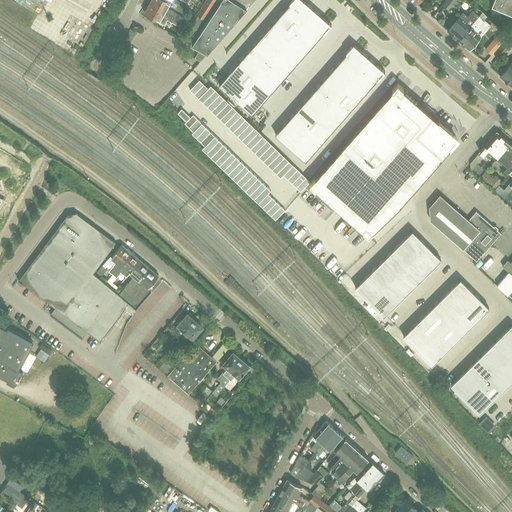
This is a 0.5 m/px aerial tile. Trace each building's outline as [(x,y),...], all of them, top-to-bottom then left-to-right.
[(171,2),(167,0),(151,0),(150,2),(181,20),(183,17),(167,8),(171,2)] [(219,0),(220,0),(193,45),(199,49),(194,57),(200,60),(207,53),(210,50),(253,0),(219,0)] [(290,2),(284,9),(301,24),(314,9),(304,0),(291,0),(290,2)] [(448,0),(444,5),(448,9),(456,0),(448,0)] [(511,10),(511,0),(492,0),(492,1),(511,10)] [(179,24),(181,20),(150,2),(144,12),(153,17),(160,21),(163,15),(179,24)] [(204,19),(211,7),(205,3),(197,15),(204,19)] [(284,9),(278,17),(294,31),(301,24),(284,9)] [(314,9),(301,24),(318,38),(324,32),(331,24),(314,9)] [(458,39),(479,15),(473,10),(468,16),(463,12),(459,17),(458,17),(456,20),(454,19),(451,19),(448,22),(449,25),(450,26),(447,30),(448,30),(458,39)] [(196,30),(204,19),(197,15),(190,26),(196,30)] [(458,39),(470,49),(481,36),(481,35),(490,24),(480,15),(479,15),(458,39)] [(278,17),(271,24),(288,39),(294,31),(278,17)] [(271,24),(264,32),(281,46),(288,39),(271,24)] [(301,24),(294,31),(311,46),(318,38),(301,24)] [(188,42),(196,30),(190,26),(182,38),(188,42)] [(294,31),(288,39),(304,53),(311,46),(294,31)] [(264,32),(258,39),(274,54),(281,46),(264,32)] [(258,39),(251,47),(268,61),(274,54),(258,39)] [(288,39),(281,46),(298,61),(304,53),(288,39)] [(500,44),(494,39),(485,49),(492,54),(500,44)] [(511,44),(506,39),(498,48),(504,53),(511,44)] [(347,51),(340,58),(355,72),(369,57),(353,43),(346,50),(347,51)] [(281,46),(274,54),(291,69),(298,61),(281,46)] [(251,47),(245,54),(261,69),(268,61),(251,47)] [(245,54),(238,62),(255,76),(261,69),(245,54)] [(274,54),(268,61),(285,76),(291,69),(274,54)] [(355,72),(349,79),(364,93),(371,85),(377,78),(378,78),(384,71),(369,57),(355,72)] [(340,58),(334,66),(349,79),(355,72),(340,58)] [(511,60),(500,75),(511,85),(511,83),(511,60)] [(268,61),(261,69),(278,84),(285,76),(268,61)] [(238,62),(219,84),(252,113),(271,91),(255,76),(238,62)] [(334,66),(327,73),(342,87),(349,79),(334,66)] [(261,69),(255,76),(271,91),(278,84),(261,69)] [(327,73),(320,81),(336,94),(342,87),(327,73)] [(349,79),(342,87),(357,100),(364,93),(349,79)] [(200,80),(190,90),(194,94),(204,84),(200,80)] [(320,81),(314,88),(329,102),(336,94),(320,81)] [(315,177),(310,183),(316,189),(316,188),(337,206),(339,208),(340,208),(346,213),(345,213),(363,229),(363,230),(369,235),(375,230),(375,229),(400,205),(450,148),(451,148),(450,145),(457,138),(457,137),(440,122),(440,120),(433,114),(432,114),(426,109),(425,107),(409,93),(409,94),(406,91),(404,89),(404,88),(398,83),(393,89),(316,178),(315,177)] [(204,84),(194,94),(199,98),(208,88),(204,84)] [(208,88),(199,98),(203,102),(216,89),(211,85),(209,87),(208,88)] [(342,87),(336,94),(351,108),(357,100),(342,87)] [(314,88),(307,96),(322,109),(329,102),(314,88)] [(216,89),(203,102),(207,106),(220,93),(216,89)] [(220,93),(207,106),(212,110),(224,97),(220,93)] [(336,94),(329,102),(344,115),(351,108),(336,94)] [(307,96),(301,103),(316,117),(322,109),(307,96)] [(224,97),(212,110),(216,115),(228,102),(224,97)] [(228,102),(216,115),(220,119),(233,106),(228,102)] [(329,102),(322,109),(338,123),(344,115),(329,102)] [(301,103),(294,111),(309,124),(316,117),(301,103)] [(233,106),(220,119),(225,123),(237,110),(233,106)] [(182,109),(178,113),(187,121),(191,117),(182,109)] [(322,109),(316,117),(331,130),(338,123),(322,109)] [(237,110),(225,123),(229,127),(241,114),(237,110)] [(294,111),(287,119),(303,132),(309,124),(294,111)] [(241,114),(229,127),(233,131),(246,118),(241,114)] [(187,121),(185,123),(189,128),(197,119),(193,115),(191,117),(187,121)] [(316,117),(309,124),(324,138),(331,130),(316,117)] [(246,118),(233,131),(237,135),(250,122),(246,118)] [(197,119),(189,128),(193,132),(202,123),(197,119)] [(287,119),(274,133),(290,147),(303,132),(287,119)] [(250,122),(237,135),(242,140),(254,127),(250,122)] [(193,132),(192,133),(196,137),(206,127),(202,123),(193,132)] [(309,124),(303,132),(318,145),(324,138),(309,124)] [(206,127),(196,137),(201,142),(210,131),(206,127)] [(254,127),(242,140),(246,144),(259,131),(254,127)] [(210,131),(201,142),(205,146),(215,136),(210,131)] [(259,131),(246,144),(250,148),(263,135),(259,131)] [(498,156),(510,142),(497,131),(490,139),(480,151),(483,154),(489,148),(498,156)] [(303,132),(290,147),(305,160),(318,145),(303,132)] [(263,135),(250,148),(255,152),(267,139),(263,135)] [(205,146),(202,149),(206,153),(219,140),(215,136),(205,146)] [(267,139),(255,152),(259,156),(272,143),(267,139)] [(219,140),(206,153),(211,157),(223,144),(219,140)] [(507,164),(502,170),(506,173),(511,165),(511,144),(510,142),(498,156),(507,164)] [(272,143),(259,156),(263,160),(276,148),(272,143)] [(223,144),(211,157),(215,161),(228,148),(223,144)] [(228,148),(215,161),(219,165),(232,152),(228,148)] [(276,148),(263,160),(268,165),(280,152),(276,148)] [(232,152),(219,165),(224,169),(236,156),(232,152)] [(280,152),(268,165),(272,169),(285,156),(280,152)] [(483,157),(478,153),(470,162),(471,169),(472,170),(483,157)] [(236,156),(224,169),(228,174),(241,161),(236,156)] [(285,156),(272,169),(276,173),(289,160),(285,156)] [(289,160),(276,173),(281,177),(283,174),(293,164),(289,160)] [(241,161),(228,174),(232,178),(245,165),(241,161)] [(293,164),(283,174),(288,178),(297,168),(293,164)] [(245,165),(232,178),(237,182),(249,169),(245,165)] [(297,168),(288,178),(292,183),(302,173),(297,168)] [(504,198),(511,188),(511,168),(509,172),(511,174),(511,180),(509,183),(510,184),(501,195),(504,198)] [(249,169),(237,182),(241,186),(253,173),(249,169)] [(253,173),(241,186),(245,190),(258,177),(253,173)] [(302,173),(292,183),(296,187),(306,177),(302,173)] [(489,184),(494,189),(502,180),(497,175),(489,184)] [(258,177),(245,190),(250,194),(262,181),(258,177)] [(306,177),(296,187),(301,191),(310,181),(306,177)] [(262,181),(250,194),(254,199),(266,186),(262,181)] [(266,186),(254,199),(258,203),(268,193),(271,190),(266,186)] [(268,193),(258,203),(263,207),(272,197),(268,193)] [(430,216),(476,261),(501,233),(476,211),(468,219),(439,194),(429,206),(430,216)] [(272,197),(263,207),(267,211),(277,201),(272,197)] [(277,201),(267,211),(271,215),(281,205),(277,201)] [(281,205),(271,215),(275,219),(285,209),(281,205)] [(68,214),(18,280),(63,313),(93,273),(116,242),(76,212),(68,214)] [(412,230),(355,287),(383,315),(441,259),(412,230)] [(113,274),(132,252),(122,244),(121,246),(113,255),(111,254),(106,260),(110,262),(113,265),(114,265),(109,271),(113,274)] [(129,272),(140,260),(132,252),(113,274),(117,277),(121,272),(126,276),(129,272)] [(128,292),(149,267),(140,260),(129,272),(134,276),(124,288),(124,289),(128,292)] [(497,285),(508,295),(511,289),(511,260),(510,262),(507,260),(502,266),(509,272),(497,285)] [(107,268),(105,267),(102,265),(97,271),(101,275),(107,268)] [(119,294),(123,298),(128,303),(136,309),(137,309),(136,308),(151,290),(151,287),(149,286),(158,274),(149,267),(128,292),(124,289),(119,294)] [(93,273),(63,313),(100,341),(128,303),(123,298),(119,294),(114,290),(105,283),(95,274),(93,273)] [(460,279),(403,335),(432,364),(489,307),(460,279)] [(119,294),(124,289),(124,288),(119,284),(117,286),(116,288),(114,290),(119,294)] [(184,332),(195,319),(193,317),(194,316),(190,313),(189,314),(188,312),(177,324),(171,331),(178,338),(183,332),(184,332)] [(190,340),(192,337),(193,338),(203,326),(202,325),(202,324),(199,321),(198,322),(195,319),(184,332),(189,337),(188,338),(190,340)] [(33,342),(0,323),(0,373),(16,383),(23,369),(19,367),(33,342)] [(511,323),(511,324),(451,384),(479,413),(511,380),(511,323)] [(212,333),(199,348),(205,354),(218,339),(212,333)] [(218,339),(205,354),(211,360),(224,344),(218,339)] [(41,349),(48,354),(52,349),(43,343),(39,348),(41,349)] [(153,354),(149,350),(144,355),(149,359),(153,354)] [(225,350),(218,358),(223,363),(230,355),(225,350)] [(234,351),(230,355),(223,363),(227,367),(217,378),(221,382),(242,358),(234,351)] [(168,375),(177,364),(164,353),(155,364),(168,375)] [(236,374),(239,377),(250,365),(242,358),(221,382),(212,392),(217,396),(236,374)] [(193,375),(189,371),(178,384),(182,388),(193,375)] [(202,405),(208,411),(211,407),(205,401),(202,405)] [(332,432),(335,428),(326,421),(314,435),(319,439),(311,448),(315,452),(316,450),(325,439),(326,440),(329,437),(328,436),(331,432),(332,432)] [(325,439),(316,450),(318,452),(317,454),(319,455),(327,446),(332,450),(344,436),(335,428),(332,432),(331,432),(328,436),(329,437),(326,440),(325,439)] [(339,461),(353,445),(346,438),(334,451),(337,453),(328,463),(333,467),(339,461)] [(341,474),(361,451),(353,445),(339,461),(341,463),(336,470),(341,474)] [(361,451),(341,474),(336,479),(341,483),(354,468),(357,471),(369,458),(361,451)] [(308,461),(300,456),(297,461),(290,473),(297,477),(305,466),(308,461)] [(358,479),(350,488),(355,492),(378,467),(371,461),(356,477),(358,479)] [(305,466),(297,477),(297,478),(308,480),(315,472),(305,466)] [(345,502),(336,511),(357,511),(350,506),(357,498),(359,496),(367,487),(370,490),(384,474),(385,473),(378,467),(355,492),(352,495),(348,501),(347,500),(345,502)] [(315,472),(308,480),(317,483),(323,477),(317,470),(315,472)] [(288,478),(281,490),(306,504),(307,505),(315,509),(316,506),(323,511),(332,511),(333,511),(334,510),(314,494),(309,501),(306,499),(298,494),(302,487),(288,478)] [(320,482),(313,490),(321,497),(328,489),(320,482)] [(23,495),(8,484),(3,492),(18,502),(23,495)] [(304,507),(306,504),(281,490),(275,501),(290,510),(294,502),(304,507)] [(23,495),(18,502),(17,504),(22,508),(29,497),(24,494),(24,493),(23,494),(23,495)] [(411,511),(416,508),(412,503),(412,502),(410,500),(408,500),(406,499),(400,506),(399,506),(397,508),(397,509),(396,510),(394,511),(411,511)] [(11,503),(7,509),(12,511),(17,505),(15,503),(12,501),(11,503)] [(288,511),(290,510),(275,501),(268,511),(288,511)]
